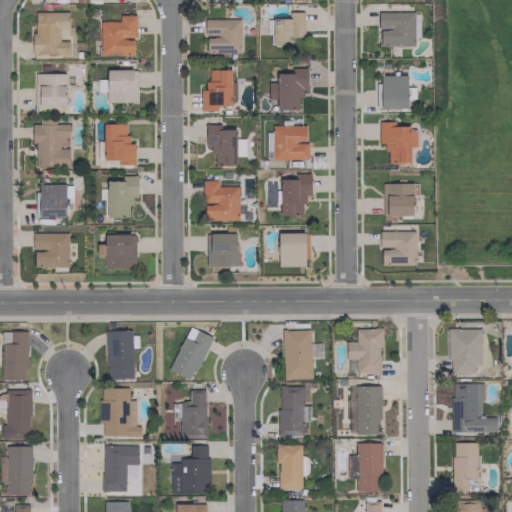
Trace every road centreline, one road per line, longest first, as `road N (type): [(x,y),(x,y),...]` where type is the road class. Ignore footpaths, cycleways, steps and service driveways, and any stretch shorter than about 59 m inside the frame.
road 1 (tertiary): [(0,301),(511,299)]
road 2 (residential): [(168,0),(166,301)]
road 3 (residential): [(342,0),(340,300)]
road 4 (residential): [(413,299),(414,511)]
road 5 (residential): [(63,368),(64,511)]
road 6 (residential): [(240,370),(240,511)]
